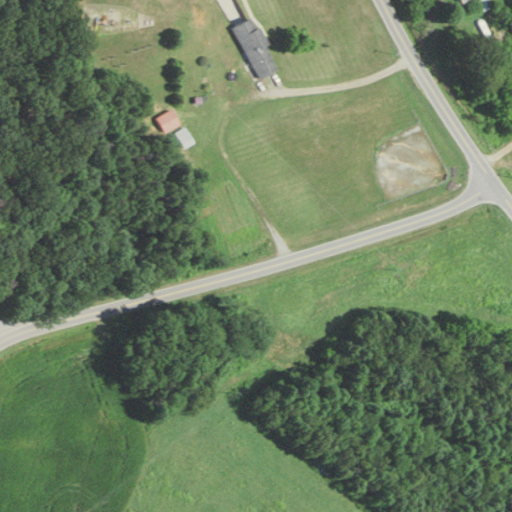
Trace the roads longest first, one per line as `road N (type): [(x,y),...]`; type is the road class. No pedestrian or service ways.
road 1 (residential): [(0,339),(401,225),(495,183)]
road 2 (residential): [(511,205),(383,0)]
